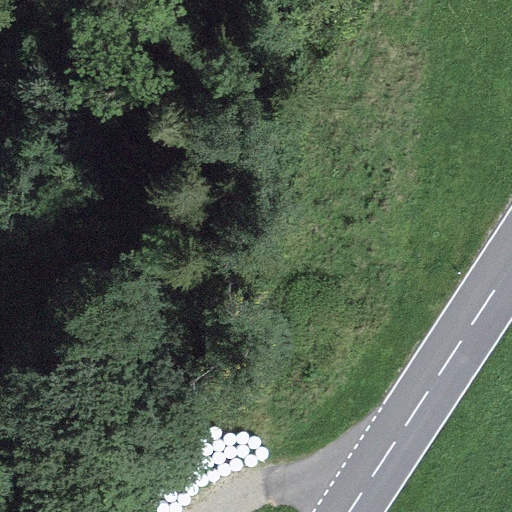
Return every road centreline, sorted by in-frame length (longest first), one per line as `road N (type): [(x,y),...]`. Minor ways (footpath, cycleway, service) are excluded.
road 1 (secondary): [(511,265),(349,511)]
road 2 (track): [(224,511),(294,477),(384,459)]
